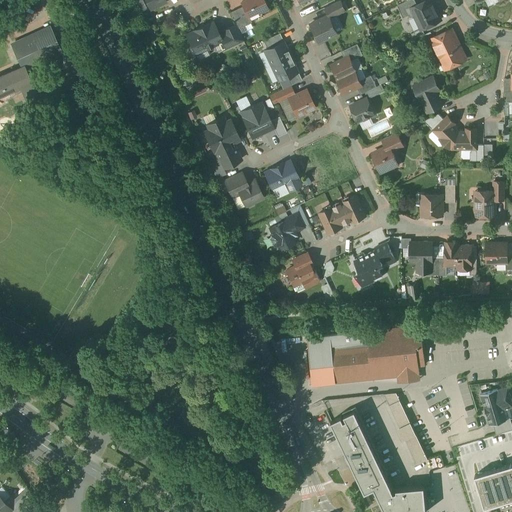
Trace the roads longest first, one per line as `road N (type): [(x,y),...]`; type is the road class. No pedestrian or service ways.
road 1 (secondary): [(92,0),(282,404),(316,511)]
road 2 (secondary): [(177,511),(56,447),(0,405)]
road 3 (residential): [(281,0),(339,121)]
road 4 (residential): [(387,216),(411,228),(511,230)]
